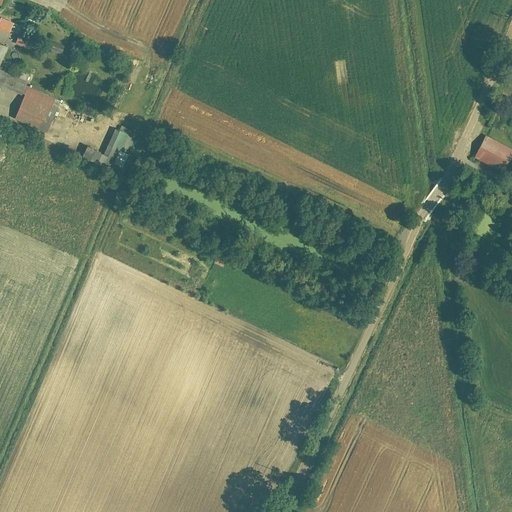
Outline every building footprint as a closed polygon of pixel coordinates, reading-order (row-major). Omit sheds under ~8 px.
[(31,49),(35,39),(20,33),(16,43),(31,49)] [(0,71),(11,46),(0,41),(0,71)] [(31,80),(3,68),(0,74),(0,82),(25,93),(31,80)] [(64,99),(32,86),(19,119),(51,132),(64,99)] [(137,132),(122,125),(120,128),(115,126),(104,150),(88,143),(81,159),(103,169),(107,159),(122,166),(137,132)] [(511,153),(511,147),(486,133),(473,155),(503,171),(511,153)] [(228,257),(218,252),(214,262),(223,266),(228,257)]
